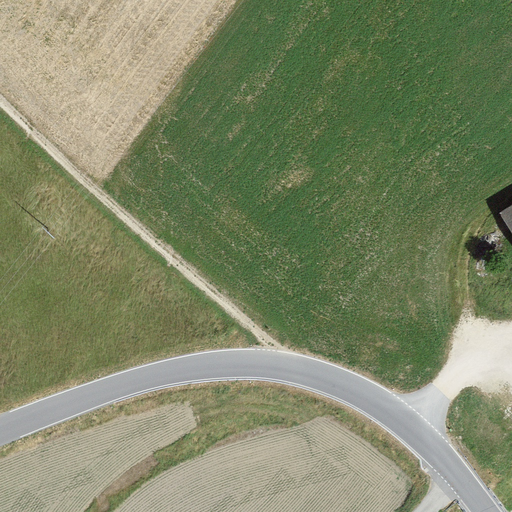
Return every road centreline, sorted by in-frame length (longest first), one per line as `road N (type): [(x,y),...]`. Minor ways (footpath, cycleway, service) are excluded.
road 1 (tertiary): [(0,423),(161,365),(227,358),(287,366),(352,388),(413,425),(487,511)]
road 2 (track): [(0,87),(268,326),(287,366)]
road 3 (track): [(413,425),(439,391),(511,328)]
